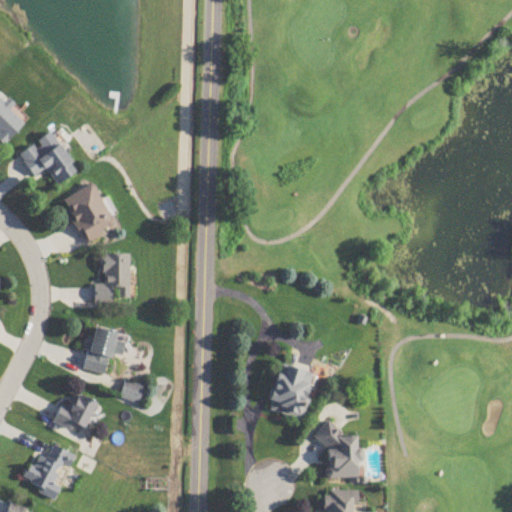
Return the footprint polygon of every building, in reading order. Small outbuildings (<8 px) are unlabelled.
[(7,109),(6,110),(0,103),(0,145),(1,147),(23,126),(7,109)] [(19,159),(33,179),(45,171),(56,187),(76,174),(52,137),(19,159)] [(85,246),(116,229),(92,186),(61,202),(85,246)] [(92,286),(93,305),(129,305),(128,257),(101,257),(102,286),(92,286)] [(116,336),(93,330),(83,371),(104,376),(109,355),(121,358),(124,344),(115,342),(116,336)] [(302,422),(314,376),(278,366),(266,413),(302,422)] [(137,405),(143,388),(125,382),(120,399),(137,405)] [(80,437),(95,405),(76,397),(70,411),(60,406),(52,424),(80,437)] [(326,448),(326,479),(356,479),(356,438),(337,438),(337,426),(319,426),(319,448),(326,448)] [(46,460),(34,456),(23,486),(55,497),(64,471),(68,472),(74,456),(50,448),(46,460)] [(353,511),(354,493),(325,493),(324,511),(353,511)]
